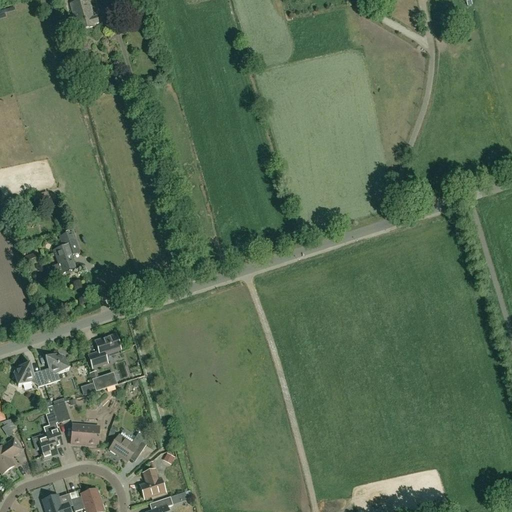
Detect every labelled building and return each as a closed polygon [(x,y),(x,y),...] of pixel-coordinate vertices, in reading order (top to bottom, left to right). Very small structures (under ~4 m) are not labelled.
[(87,0),(83,1),(82,0),(74,0),(76,3),(70,5),(77,32),(96,27),(96,25),(98,24),(97,17),(94,18),(88,0),(87,0)] [(123,7),(137,2),(136,0),(106,0),(110,11),(113,10),(112,9),(122,6),(123,7)] [(56,202),(55,200),(54,193),(32,198),(34,207),(52,203),(56,202)] [(76,270),(72,258),(80,255),(73,232),(59,238),(62,248),(53,251),(58,266),(60,265),(63,274),(76,270)] [(93,369),(107,364),(105,356),(121,351),(116,335),(95,342),(99,353),(88,357),(93,369)] [(40,372),(45,386),(60,381),(58,374),(69,371),(65,358),(58,354),(45,359),(48,369),(40,372)] [(45,386),(40,372),(34,374),(30,363),(17,368),(14,374),(18,387),(36,382),(38,388),(45,386)] [(112,386),(108,376),(98,380),(96,373),(90,375),(96,391),(112,386)] [(64,403),(54,406),(52,407),(58,424),(69,420),(64,403)] [(41,451),(44,460),(58,455),(56,450),(63,447),(56,424),(44,428),(46,434),(31,439),(36,452),(41,451)] [(98,447),(99,428),(72,426),(71,445),(98,447)] [(138,434),(135,438),(124,430),(120,437),(119,436),(109,450),(128,462),(135,452),(140,455),(149,442),(138,434)] [(22,451),(14,440),(2,448),(1,447),(0,448),(0,472),(2,475),(15,466),(10,460),(22,451)] [(158,480),(154,470),(143,474),(146,484),(140,486),(144,500),(165,493),(161,479),(158,480)] [(74,482),(68,483),(72,497),(78,495),(74,482)] [(103,511),(97,490),(81,495),(82,497),(71,501),(74,511),(75,511),(86,509),(86,511),(103,511)] [(61,506),(58,496),(43,501),(46,511),(70,511),(68,504),(61,506)] [(168,511),(167,508),(173,506),(170,498),(159,502),(161,509),(153,511),(168,511)]
